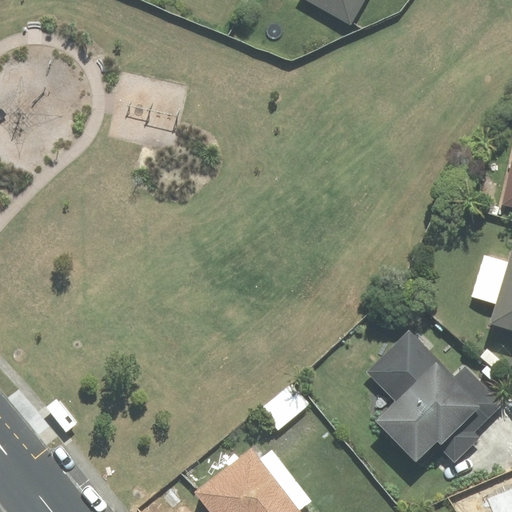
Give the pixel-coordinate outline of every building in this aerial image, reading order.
[(313,0),(356,22),(367,0),(313,0)] [(511,329),(511,262),(490,255),(475,296),(506,307),(499,325),(511,329)] [(469,367),(460,376),(413,330),(375,369),(370,373),(400,402),(382,421),(424,462),(447,439),(451,443),(485,407),(497,418),(509,406),(469,367)] [(281,429),(314,405),(297,382),(265,406),(281,429)] [(76,424),(56,399),(47,407),(67,431),(76,424)] [(310,511),(308,509),(317,501),(277,449),(268,456),(261,447),(204,490),(218,508),(212,511),(310,511)] [(511,511),(511,491),(500,496),(506,511),(511,511)]
